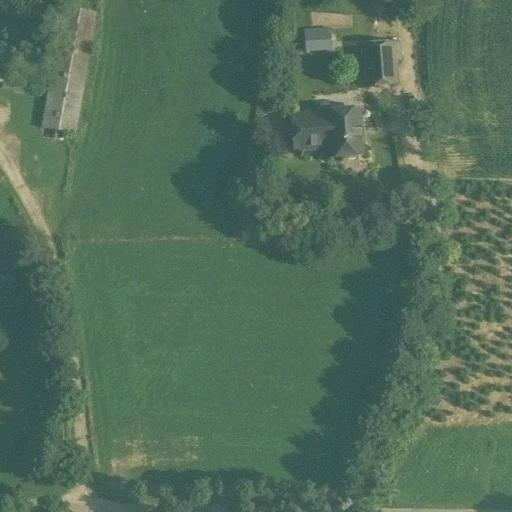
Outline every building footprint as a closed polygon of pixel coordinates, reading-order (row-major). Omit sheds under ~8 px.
[(96,15),(62,9),(41,129),(75,135),(96,15)] [(302,30),(304,54),(331,52),(328,28),(302,30)] [(31,65),(0,59),(2,45),(0,45),(0,84),(1,85),(0,91),(25,96),(26,94),(32,95),(34,76),(29,75),(31,65)] [(398,45),(363,48),(366,89),(397,86),(395,63),(400,63),(398,45)] [(326,150),(327,160),(362,157),(359,111),(323,114),(323,115),(291,117),(294,152),(326,150)]
